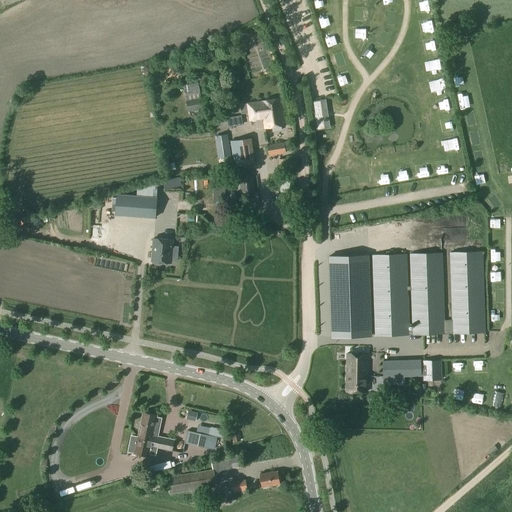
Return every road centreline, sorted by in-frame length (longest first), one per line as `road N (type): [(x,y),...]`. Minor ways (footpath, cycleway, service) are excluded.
road 1 (track): [(307,341),(302,122),(264,0)]
road 2 (secondary): [(272,405),(223,379),(0,330)]
